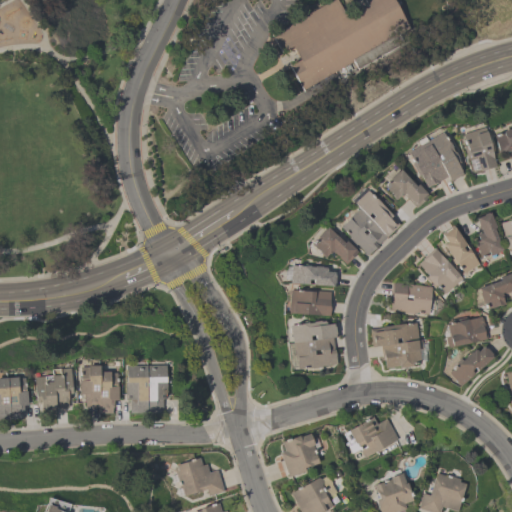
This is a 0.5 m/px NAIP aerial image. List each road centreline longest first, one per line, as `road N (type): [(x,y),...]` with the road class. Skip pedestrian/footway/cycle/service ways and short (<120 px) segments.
road 1 (secondary): [(232,210),(407,98),(511,51)]
road 2 (residential): [(238,429),(341,400),(418,396),(473,418),(511,460)]
road 3 (residential): [(364,396),(355,338),(368,279),(433,217),(511,188)]
road 4 (residential): [(171,0),(125,126),(133,191),(166,252)]
road 5 (residential): [(0,444),(238,429)]
road 6 (residential): [(236,422),(233,332),(194,273),(166,252)]
road 7 (residential): [(166,252),(236,422)]
road 8 (secondary): [(0,306),(93,294),(121,278)]
